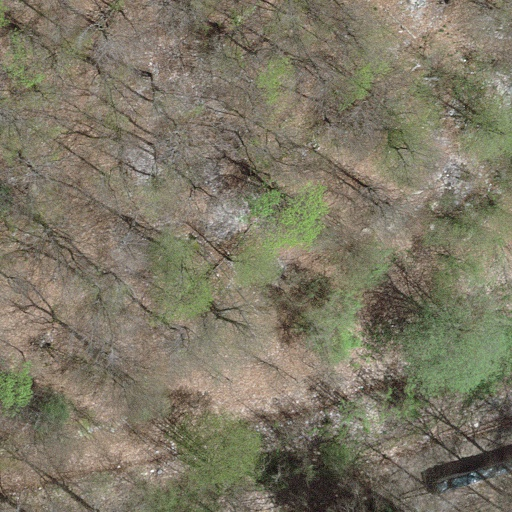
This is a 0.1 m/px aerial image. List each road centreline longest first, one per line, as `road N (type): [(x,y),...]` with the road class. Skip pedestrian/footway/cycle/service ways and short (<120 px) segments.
road 1 (track): [(0,480),(511,324)]
road 2 (track): [(273,511),(511,446)]
